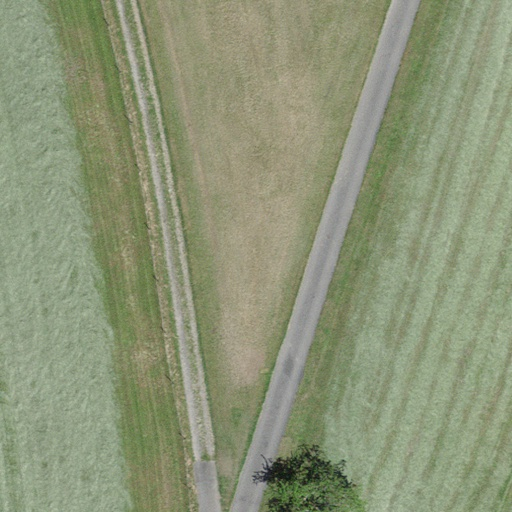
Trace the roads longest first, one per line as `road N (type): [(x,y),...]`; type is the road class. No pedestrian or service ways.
road 1 (track): [(249,511),(414,0)]
road 2 (track): [(214,511),(130,0)]
